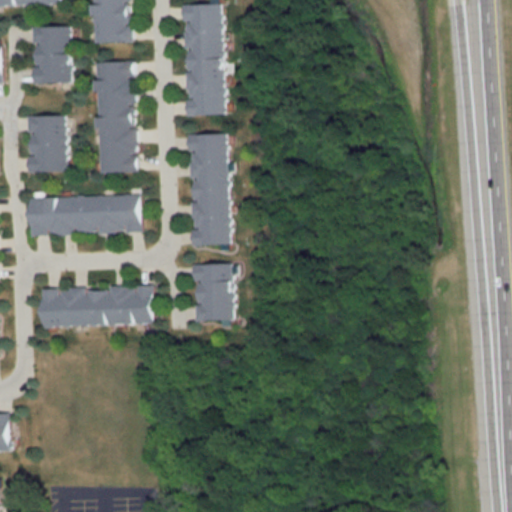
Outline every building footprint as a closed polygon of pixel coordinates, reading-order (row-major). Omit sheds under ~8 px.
[(93,0),(95,42),(132,41),(131,0),(93,0)] [(223,3),(185,4),(187,114),(225,113),(223,3)] [(35,82),(72,82),(72,27),(35,27),(35,82)] [(138,171),(136,61),(99,61),(100,172),(138,171)] [(29,171),(67,171),(67,115),(30,115),(29,171)] [(190,134),(193,246),(231,245),(228,133),(190,134)] [(142,233),(141,195),(32,197),(32,235),(142,233)] [(233,264),(196,264),(197,320),(234,320),(233,264)] [(155,324),(154,286),(44,288),(45,326),(155,324)] [(0,451),(10,452),(10,414),(0,414),(0,451)]
